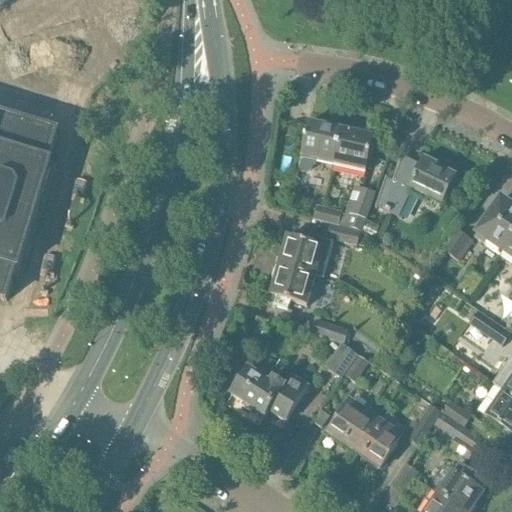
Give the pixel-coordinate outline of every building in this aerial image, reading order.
[(71,84),(65,103),(86,110),(92,91),(71,84)] [(0,301),(6,303),(16,272),(19,273),(51,167),(48,166),(57,135),(0,117),(0,301)] [(319,161),(333,165),(341,132),(308,125),(296,178),(297,178),(299,172),(303,173),(305,173),(307,172),(309,172),(310,171),(319,161)] [(341,132),(333,165),(366,172),(374,139),(341,132)] [(414,166),(406,162),(401,160),(392,183),(386,180),(387,179),(386,178),(375,209),(376,210),(377,207),(383,210),(383,211),(389,214),(390,214),(397,217),(408,193),(425,202),(427,198),(442,205),(455,178),(435,168),(436,166),(424,161),(420,170),(414,167),(416,165),(414,164),(414,166)] [(343,215),(339,228),(361,235),(374,194),(355,189),(346,217),(343,215)] [(503,253),(511,239),(511,208),(501,201),(474,239),(486,247),(489,243),(503,253)] [(339,228),(343,215),(317,208),(314,221),(339,228)] [(326,227),(322,239),(357,248),(360,235),(326,227)] [(283,269),(295,273),(315,278),(323,281),(333,245),(308,239),(309,237),(296,233),(285,259),(286,260),(283,269)] [(459,233),(445,253),(459,263),(473,242),(459,233)] [(511,239),(503,253),(511,259),(511,239)] [(315,278),(295,273),(283,269),(280,279),(279,279),(275,308),(287,311),(291,303),(306,308),(315,278)] [(487,321),(479,333),(483,335),(500,347),(503,349),(503,348),(511,337),(507,335),(490,323),(487,321)] [(316,323),(312,335),(344,346),(349,334),(316,323)] [(344,377),(356,358),(357,356),(344,347),(341,346),(326,369),(343,380),(344,377)] [(356,358),(344,377),(356,385),(368,366),(356,358)] [(511,359),(494,385),(505,393),(511,397),(511,359)] [(291,378),(285,387),(261,372),(257,377),(249,371),(232,398),(244,405),(242,409),(252,415),(254,411),(266,419),(269,414),(287,425),(310,389),(291,378)] [(511,397),(505,393),(487,419),(511,436),(511,397)] [(355,452),(377,420),(351,402),(329,434),(355,452)] [(473,417),(451,403),(443,415),(465,430),(473,417)] [(418,449),(441,415),(431,408),(408,441),(418,449)] [(435,427),(474,452),(482,441),(465,430),(443,415),(435,427)] [(377,420),(355,452),(381,470),(403,438),(377,420)] [(454,474),(439,497),(461,511),(472,511),(484,495),(483,494),(489,485),(460,466),(454,474)] [(403,496),(414,480),(418,474),(408,467),(393,489),(403,496)] [(461,511),(439,497),(427,511),(461,511)]
